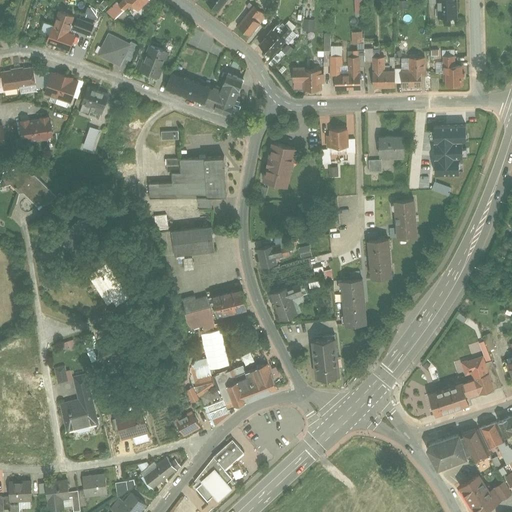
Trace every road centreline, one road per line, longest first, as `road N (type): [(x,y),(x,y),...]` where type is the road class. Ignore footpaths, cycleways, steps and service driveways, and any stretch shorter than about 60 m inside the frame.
road 1 (secondary): [(511,137),(468,253),(413,340),(354,407)]
road 2 (residential): [(258,138),(44,55),(0,54)]
road 3 (residential): [(306,393),(263,318),(240,240),(258,138)]
road 4 (residential): [(278,98),(298,107),(475,102)]
road 5 (residential): [(215,439),(61,466)]
road 6 (secondary): [(354,407),(238,511)]
road 7 (residential): [(278,98),(257,61),(180,0)]
road 8 (residential): [(61,466),(41,344),(48,331)]
